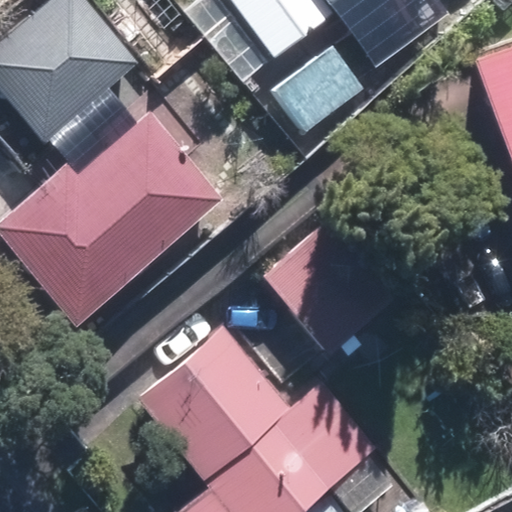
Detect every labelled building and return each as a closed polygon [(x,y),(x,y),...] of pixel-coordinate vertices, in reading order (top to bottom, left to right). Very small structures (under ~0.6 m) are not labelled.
[(211,0),(261,67),(320,23),(314,14),(333,0),(211,0)] [(4,32),(0,34),(0,158),(13,176),(78,126),(4,32)] [(511,44),(441,71),(511,257),(511,44)] [(323,47),(260,96),(294,140),(357,91),(323,47)] [(50,171),(0,211),(0,275),(52,338),(212,208),(137,116),(58,181),(50,171)] [(316,232),(252,283),(317,363),(381,311),(316,232)] [(168,511),(293,511),(364,455),(310,389),(277,416),(209,333),(116,408),(188,496),(168,511)]
